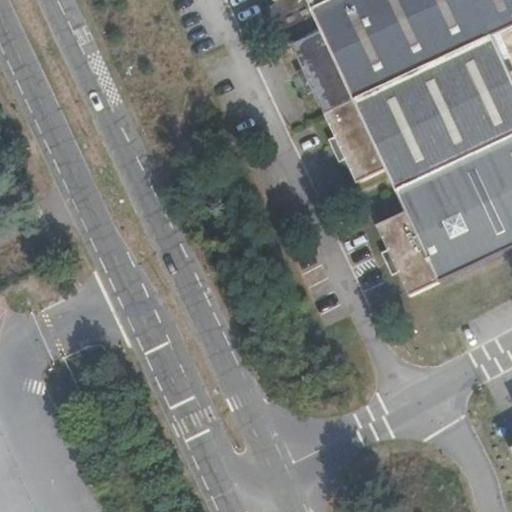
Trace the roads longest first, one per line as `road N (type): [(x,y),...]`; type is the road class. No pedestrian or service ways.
road 1 (tertiary): [(0,16),(225,494)]
road 2 (tertiary): [(272,471),(52,0)]
road 3 (unclassified): [(272,471),(511,347)]
